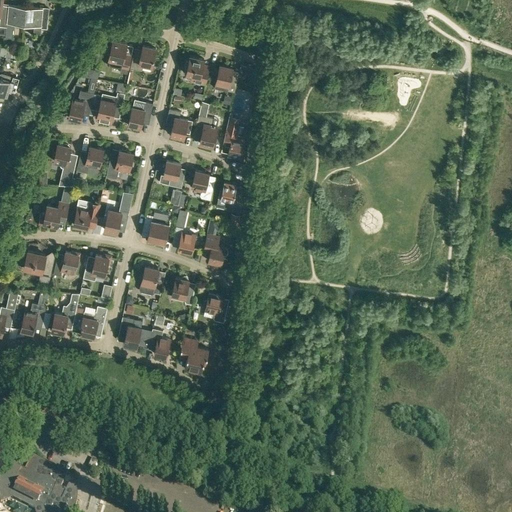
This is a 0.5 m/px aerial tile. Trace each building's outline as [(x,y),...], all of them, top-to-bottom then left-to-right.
[(14,23),(24,24),(26,6),(8,5),(8,13),(7,27),(6,27),(5,37),(12,38),(14,23)] [(49,8),(26,6),(24,24),(34,25),(33,33),(41,34),(41,28),(47,28),(49,8)] [(124,54),(125,50),(127,43),(121,41),(121,39),(111,37),(109,46),(111,46),(107,65),(121,68),(120,72),(127,73),(131,56),(124,54)] [(135,48),(130,68),(142,71),(143,64),(152,66),(156,48),(143,45),(140,56),(134,55),(135,48)] [(0,46),(0,55),(6,57),(8,48),(0,46)] [(8,49),(6,55),(13,57),(15,51),(8,49)] [(205,84),(207,74),(209,65),(203,64),(204,59),(190,56),(189,61),(186,60),(185,68),(187,69),(186,74),(192,75),(191,81),(205,84)] [(247,66),(241,64),(238,76),(245,78),(247,66)] [(239,71),(238,71),(237,79),(230,77),(233,67),(220,65),(214,88),(234,92),(239,71)] [(86,67),(80,75),(97,79),(99,70),(86,67)] [(2,73),(0,77),(0,93),(7,96),(9,90),(15,91),(19,78),(2,73)] [(118,83),(116,91),(117,92),(125,93),(127,85),(118,83)] [(88,115),(89,115),(89,113),(90,108),(94,93),(80,90),(78,99),(73,97),(68,117),(71,117),(70,119),(78,121),(78,119),(80,120),(83,110),(85,109),(89,110),(88,115)] [(115,105),(121,107),(119,118),(125,93),(117,92),(116,96),(102,92),(97,118),(104,120),(104,122),(111,123),(115,105)] [(195,92),(194,98),(201,100),(203,93),(195,92)] [(182,97),(175,95),(173,102),(181,103),(182,97)] [(232,96),(224,95),(223,103),(230,105),(232,96)] [(140,128),(142,122),(142,119),(149,121),(153,103),(146,101),(144,109),(132,106),(128,125),(140,128)] [(166,125),(167,122),(173,123),(172,127),(171,135),(184,137),(185,132),(190,133),(191,124),(187,123),(188,119),(179,117),(181,111),(169,109),(168,112),(166,122),(166,125)] [(202,131),(199,143),(212,146),(217,126),(211,124),(212,118),(199,115),(193,138),(194,138),(196,129),(202,131)] [(241,156),(241,154),(242,154),(243,153),(244,152),(244,151),(244,150),(244,149),(244,148),(243,147),(244,138),(244,135),(236,134),(238,126),(237,126),(239,118),(229,116),(223,145),(229,146),(228,153),(241,156)] [(224,137),(217,136),(216,143),(222,144),(224,137)] [(77,154),(75,164),(68,162),(67,161),(71,146),(70,146),(68,144),(67,143),(65,143),(63,145),(58,143),(56,151),(54,153),(53,154),(53,156),(54,158),(54,161),(61,162),(60,165),(61,167),(63,167),(61,174),(72,177),(75,164),(77,154)] [(88,164),(99,166),(103,149),(89,146),(88,151),(81,150),(77,170),(87,172),(88,164)] [(119,149),(119,150),(118,155),(111,154),(106,175),(116,178),(118,168),(129,170),(133,153),(119,149)] [(186,164),(185,168),(183,179),(177,177),(180,163),(167,160),(166,164),(164,165),(163,166),(162,168),(163,170),(164,171),(163,175),(170,176),(168,184),(181,187),(186,165),(186,164)] [(201,197),(210,199),(215,178),(208,176),(209,172),(195,169),(191,187),(201,189),(200,195),(201,197)] [(76,176),(74,183),(81,185),(82,177),(76,176)] [(240,212),(242,192),(235,191),(237,183),(224,180),(222,189),(220,189),(220,188),(218,198),(221,198),(226,199),(224,208),(240,212)] [(64,185),(61,201),(69,203),(73,185),(64,185)] [(181,190),(176,189),(173,204),(178,205),(181,190)] [(58,222),(65,223),(69,203),(59,201),(58,206),(47,204),(47,205),(43,204),(38,225),(53,228),(54,225),(57,226),(58,222)] [(94,227),(100,204),(89,202),(88,209),(77,207),(73,225),(87,228),(87,226),(93,227),(94,227)] [(125,226),(129,211),(120,209),(119,211),(108,209),(104,229),(117,232),(118,225),(125,226)] [(179,209),(176,226),(183,227),(184,227),(187,211),(179,209)] [(239,225),(240,216),(233,214),(231,224),(239,225)] [(149,230),(147,237),(147,239),(165,243),(169,223),(152,219),(152,217),(145,216),(142,228),(149,230)] [(176,226),(172,243),(179,244),(178,248),(191,251),(195,234),(182,231),(183,227),(176,226)] [(207,233),(204,246),(203,251),(210,253),(208,260),(221,263),(223,255),(224,255),(225,255),(226,255),(226,254),(227,254),(227,253),(228,252),(228,251),(228,250),(228,249),(227,249),(227,248),(226,248),(226,247),(224,247),(225,246),(218,244),(219,236),(207,233)] [(28,250),(27,255),(23,254),(20,254),(19,255),(17,257),(18,260),(19,261),(21,262),(25,263),(24,268),(41,272),(39,280),(48,282),(53,262),(44,260),(46,254),(40,253),(39,253),(35,252),(34,252),(28,250)] [(57,256),(53,273),(61,275),(62,270),(74,273),(77,261),(78,261),(80,253),(72,251),(71,252),(66,251),(64,257),(57,256)] [(109,264),(111,255),(103,253),(102,255),(96,254),(93,265),(87,264),(89,255),(88,255),(83,277),(95,279),(96,273),(105,275),(107,263),(109,264)] [(152,293),(154,292),(160,294),(163,282),(156,280),(159,269),(145,266),(140,289),(141,291),(152,293)] [(191,304),(195,286),(189,285),(188,284),(189,279),(188,279),(188,278),(187,277),(187,276),(186,276),(185,275),(184,275),(184,276),(183,276),(182,277),(182,278),(175,276),(171,295),(184,298),(185,302),(191,304)] [(107,283),(104,294),(112,297),(116,285),(107,283)] [(75,311),(76,307),(79,294),(73,292),(70,306),(64,304),(62,313),(55,312),(51,330),(56,331),(57,333),(58,333),(59,334),(61,333),(62,332),(64,333),(67,318),(73,320),(71,327),(71,328),(72,328),(74,320),(74,317),(75,311)] [(224,322),(228,300),(222,299),(223,295),(209,292),(207,299),(205,300),(204,301),(203,303),(204,305),(205,306),(205,309),(215,312),(213,318),(215,320),(224,322)] [(21,329),(23,330),(23,331),(30,333),(30,332),(33,332),(35,323),(42,324),(46,305),(32,302),(30,311),(25,310),(21,329)] [(134,306),(128,304),(125,312),(132,314),(134,306)] [(93,336),(94,335),(96,326),(103,328),(103,325),(107,307),(97,305),(96,311),(95,311),(94,313),(84,310),(83,315),(81,324),(82,325),(80,333),(86,335),(86,336),(87,336),(87,337),(88,337),(89,337),(90,337),(91,337),(91,336),(92,336),(93,336)] [(5,321),(12,322),(15,309),(1,306),(0,309),(0,334),(2,335),(5,321)] [(165,316),(156,314),(154,323),(163,325),(165,316)] [(123,316),(120,329),(126,330),(124,341),(124,343),(125,343),(125,344),(125,345),(126,345),(126,346),(127,346),(128,346),(129,346),(130,346),(130,345),(131,345),(137,346),(137,344),(141,328),(141,326),(142,320),(134,318),(123,316)] [(161,337),(163,330),(152,328),(148,348),(155,349),(154,353),(166,356),(170,339),(161,337)] [(183,337),(180,351),(179,358),(186,360),(184,367),(186,367),(186,370),(192,371),(193,369),(201,371),(203,362),(205,363),(209,348),(197,346),(198,340),(183,337)] [(218,343),(217,352),(225,352),(226,344),(218,343)] [(73,511),(74,510),(76,506),(76,503),(77,500),(77,497),(77,493),(77,490),(77,489),(74,489),(68,487),(69,485),(70,485),(70,484),(69,484),(66,490),(60,487),(68,472),(32,455),(25,469),(11,497),(34,508),(35,511),(73,511)] [(88,466),(94,469),(98,460),(92,458),(88,466)] [(25,469),(23,469),(20,467),(16,470),(12,464),(13,463),(11,464),(8,466),(6,468),(4,470),(3,472),(1,475),(0,476),(0,501),(0,503),(1,502),(1,501),(11,497),(25,469)]
